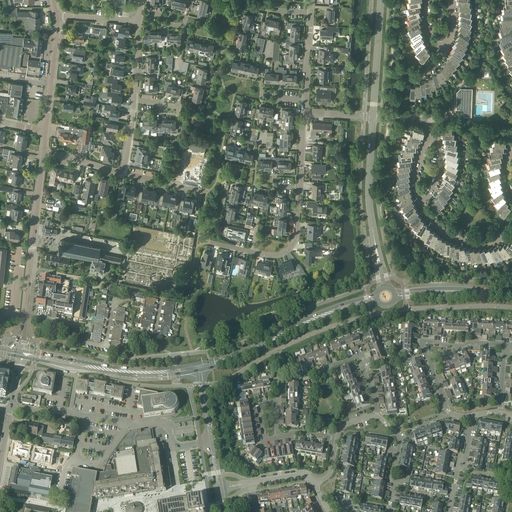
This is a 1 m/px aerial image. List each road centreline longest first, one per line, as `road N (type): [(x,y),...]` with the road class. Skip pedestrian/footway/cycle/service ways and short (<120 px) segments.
road 1 (secondary): [(377,299),(199,369)]
road 2 (unclassified): [(171,448),(167,421),(129,425),(10,408)]
road 3 (secondary): [(199,369),(124,374),(18,353)]
road 4 (tertiary): [(383,288),(369,205),(372,117)]
road 5 (residential): [(376,412),(357,357),(302,377),(286,373),(277,400)]
road 6 (residential): [(42,152),(120,170),(133,101)]
road 7 (unclassified): [(154,331),(160,300),(134,294),(128,304),(111,301),(103,348),(92,348)]
road 8 (residential): [(210,242),(266,255),(285,251),(294,240),(299,187)]
road 9 (tertiary): [(27,284),(42,152)]
